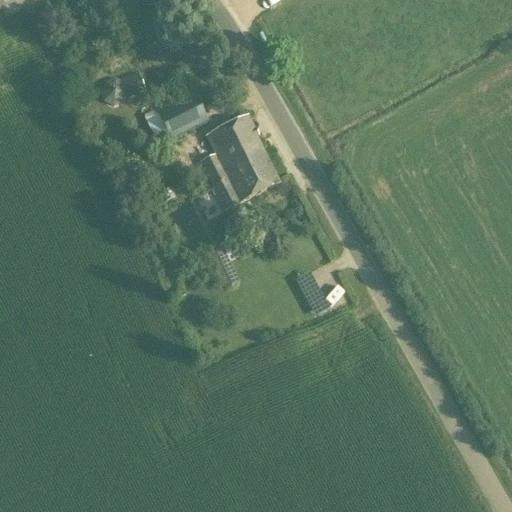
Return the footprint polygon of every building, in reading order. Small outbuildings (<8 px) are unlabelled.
[(134,94),(130,82),(122,84),(114,80),(103,84),(98,94),(102,105),(112,110),(123,106),(128,96),(134,94)] [(202,115),(190,96),(155,112),(169,143),(207,124),(202,115)] [(238,174),(234,166),(263,152),(256,138),(257,138),(248,119),(205,139),(214,157),(199,165),(212,189),(228,181),(227,179),(238,174)] [(238,205),(279,185),(278,182),(263,152),(234,166),(238,174),(227,179),(228,181),(212,189),(224,214),(238,206),(238,205)] [(208,258),(214,270),(225,292),(237,287),(226,265),(220,252),(208,258)]
